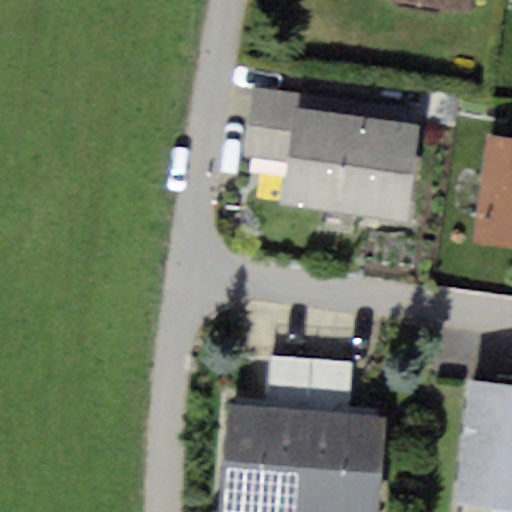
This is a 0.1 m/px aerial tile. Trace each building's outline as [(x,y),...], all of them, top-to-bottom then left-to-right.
[(392,0),(474,11),(475,0),(392,0)] [(300,101),(253,97),(247,166),(283,169),(279,209),(412,221),(421,122),(299,111),(300,101)] [(511,144),(492,142),(478,252),(511,256),(511,144)] [(511,511),(511,398),(475,394),(461,511),(465,511),(511,511)] [(379,511),(389,426),(239,410),(228,511),(379,511)]
